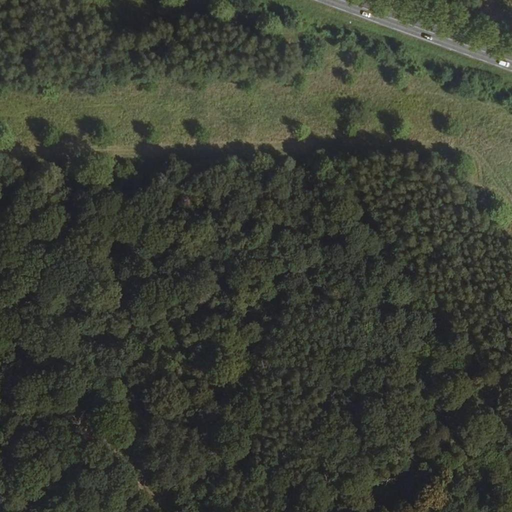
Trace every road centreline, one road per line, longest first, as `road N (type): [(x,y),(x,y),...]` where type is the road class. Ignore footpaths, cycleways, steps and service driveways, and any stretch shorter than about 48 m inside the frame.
road 1 (track): [(0,404),(108,464),(150,511)]
road 2 (primary): [(342,0),(511,61)]
